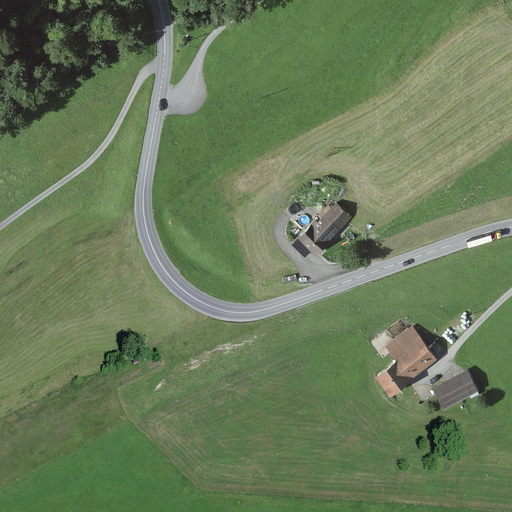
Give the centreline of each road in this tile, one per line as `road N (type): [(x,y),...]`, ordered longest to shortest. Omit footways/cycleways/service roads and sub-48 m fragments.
road 1 (tertiary): [(511,227),(260,311),(232,313),(195,300),(166,273),(144,222),(164,65),(157,0)]
road 2 (track): [(164,65),(136,89),(101,153),(0,229)]
road 3 (track): [(158,101),(178,97),(198,76),(204,51),(257,0)]
